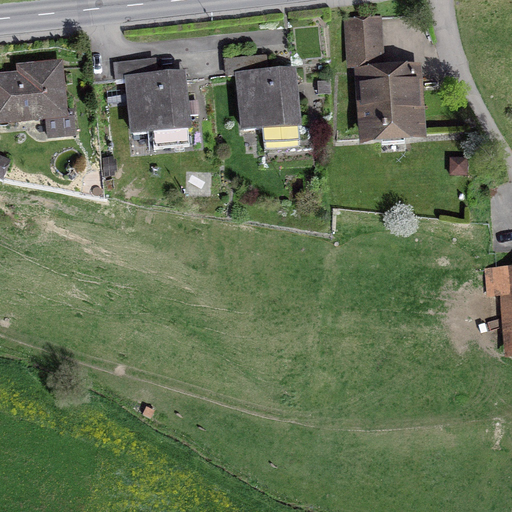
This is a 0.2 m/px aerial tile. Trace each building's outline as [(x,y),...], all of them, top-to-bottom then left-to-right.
[(378,19),(348,21),(351,68),(381,66),(378,19)] [(257,58),(226,61),(228,78),(238,77),(244,131),(263,129),(265,144),(300,141),(293,71),(258,75),(257,58)] [(146,61),(113,64),(115,82),(128,80),(133,135),(188,129),(183,75),(148,78),(146,61)] [(27,77),(0,79),(0,122),(47,118),(49,137),(75,135),(73,113),(64,114),(59,66),(26,69),(27,77)] [(366,139),(419,135),(415,74),(362,77),(366,139)] [(317,83),(318,95),(330,94),(329,83),(317,83)] [(0,180),(3,181),(9,166),(0,163),(0,180)] [(511,268),(496,269),(497,280),(511,279),(511,316),(510,317),(511,337),(511,345),(511,346),(511,268)]
